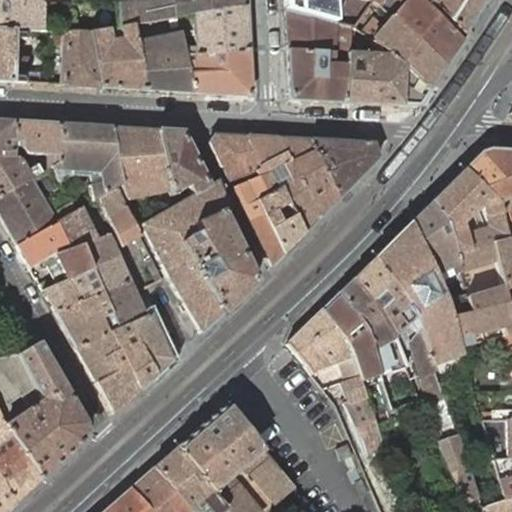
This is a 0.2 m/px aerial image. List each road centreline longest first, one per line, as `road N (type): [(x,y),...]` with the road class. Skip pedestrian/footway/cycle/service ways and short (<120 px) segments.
road 1 (tertiary): [(208,372),(459,129)]
road 2 (residential): [(263,122),(0,106)]
road 3 (residential): [(0,262),(121,455)]
road 4 (residential): [(459,129),(263,122)]
road 5 (residential): [(260,0),(263,122)]
road 6 (tertiary): [(121,455),(208,372)]
